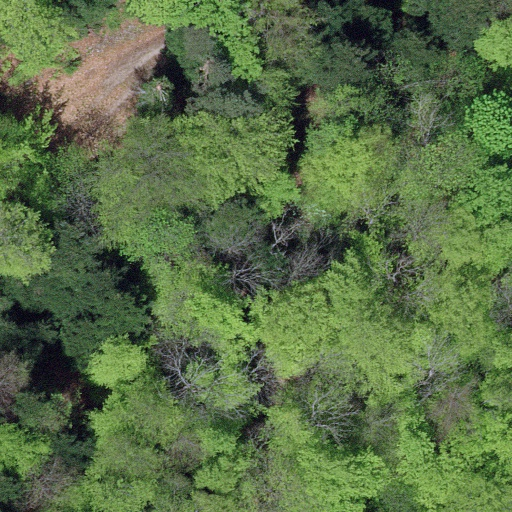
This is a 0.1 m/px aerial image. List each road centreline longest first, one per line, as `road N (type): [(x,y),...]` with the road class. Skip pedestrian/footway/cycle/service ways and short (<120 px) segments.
road 1 (track): [(0,218),(60,149),(243,0)]
road 2 (track): [(0,130),(75,85),(146,78)]
